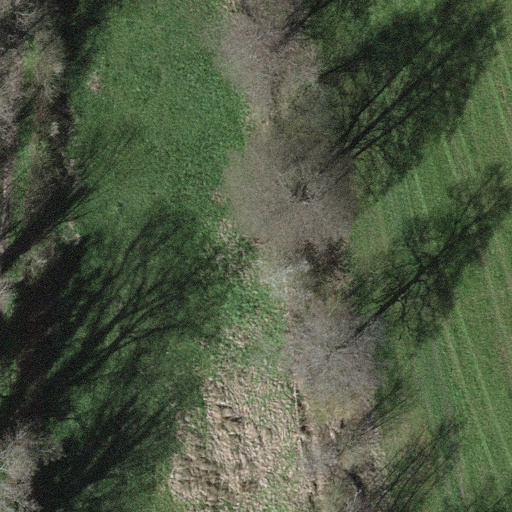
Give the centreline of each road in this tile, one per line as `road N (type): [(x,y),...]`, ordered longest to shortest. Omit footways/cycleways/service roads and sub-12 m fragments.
road 1 (track): [(408,511),(299,0)]
road 2 (track): [(0,199),(12,0)]
